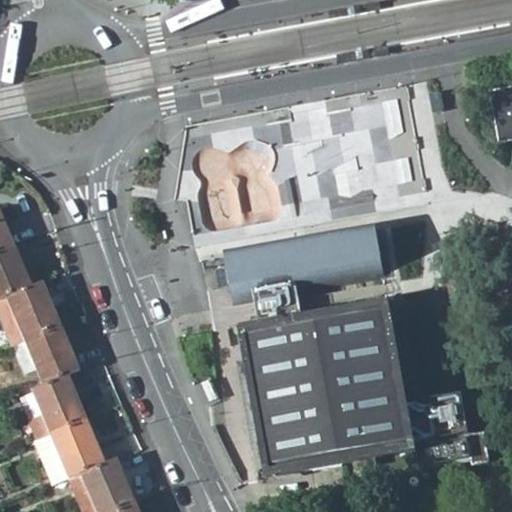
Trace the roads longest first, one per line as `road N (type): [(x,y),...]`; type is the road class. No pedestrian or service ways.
road 1 (residential): [(124,116),(444,55)]
road 2 (residential): [(101,248),(215,511)]
road 3 (residential): [(317,0),(100,36)]
road 4 (residential): [(511,183),(458,130),(444,55)]
road 5 (residential): [(24,42),(4,72),(3,103),(16,130),(48,152)]
